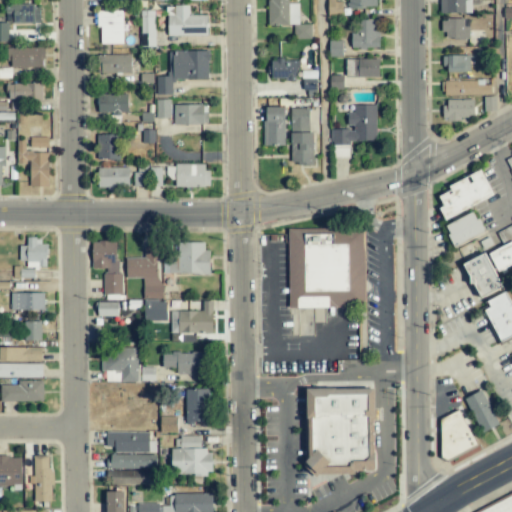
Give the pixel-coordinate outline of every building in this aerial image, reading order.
[(311,39),(310,24),(299,24),(298,3),(288,3),(287,0),(268,0),(268,25),(294,25),(294,39),(311,39)] [(335,4),(334,0),(327,0),(328,13),(341,13),(341,5),(335,4)] [(347,0),(348,8),(376,8),(375,0),(347,0)] [(470,0),(439,0),(440,14),(470,13),(470,0)] [(5,5),(6,23),(40,23),(40,4),(5,5)] [(207,35),(207,15),(189,15),(189,5),(174,6),(174,9),(167,9),(167,36),(207,35)] [(154,47),(155,11),(141,10),(140,47),(154,47)] [(97,27),(100,27),(101,44),(123,43),(122,11),(96,11),(97,27)] [(467,39),(467,18),(443,19),(443,39),(467,39)] [(379,48),(378,20),(351,20),(352,49),(379,48)] [(0,41),(8,42),(8,23),(0,22),(0,41)] [(342,41),(329,40),(328,56),(342,57),(342,41)] [(44,48),(7,47),(7,67),(44,68),(44,48)] [(173,94),(172,80),(209,79),(208,51),(169,51),(169,76),(156,77),(157,95),(173,94)] [(131,55),(96,55),(97,73),(131,72),(131,55)] [(444,73),(470,72),(469,55),(444,56),(444,73)] [(378,77),(379,60),(346,59),(346,77),(378,77)] [(299,60),(269,60),(269,79),(295,80),(295,70),(299,70),(299,60)] [(343,89),(343,75),(330,76),(330,89),(343,89)] [(484,85),(484,80),(442,81),(443,96),(491,95),(491,85),(484,85)] [(8,100),(42,100),(42,84),(8,83),(8,100)] [(128,112),(127,94),(97,95),(98,113),(128,112)] [(474,99),(444,100),(444,121),(461,121),(461,118),(474,117),(474,99)] [(169,100),(157,100),(156,117),(169,118),(169,100)] [(174,125),(208,124),(207,104),(174,105),(174,125)] [(332,129),(332,158),(349,158),(349,141),(376,141),(375,105),(354,105),(354,113),(349,113),(349,129),(332,129)] [(284,107),(263,107),(264,146),(285,145),(284,107)] [(313,164),(313,131),(309,131),(308,108),(290,109),(291,165),(313,164)] [(98,160),(119,160),(118,134),(97,135),(98,160)] [(48,138),(30,137),(30,147),(47,147),(48,138)] [(17,164),(30,164),(29,186),(48,187),(49,152),(25,152),(25,141),(17,141),(17,164)] [(175,187),(208,187),(208,164),(166,165),(166,180),(174,180),(175,187)] [(129,168),(98,167),(97,187),(128,188),(129,168)] [(447,185),(450,191),(436,197),(445,218),(493,197),(482,170),(447,185)] [(444,225),(453,247),(484,233),(475,212),(444,225)] [(511,239),(511,225),(499,232),(505,243),(511,239)] [(364,229),(288,230),(289,307),(365,306),(364,229)] [(19,246),(19,260),(25,260),(25,267),(46,267),(46,240),(27,240),(27,246),(19,246)] [(511,240),(488,252),(497,271),(511,264),(511,240)] [(91,270),(117,270),(117,241),(91,241),(91,270)] [(162,274),(209,274),(210,250),(204,250),(204,243),(173,243),(173,254),(163,254),(162,274)] [(125,258),(126,278),(143,278),(143,299),(159,298),(159,246),(144,247),(144,258),(125,258)] [(501,289),(486,253),(464,262),(478,298),(501,289)] [(104,273),(103,294),(121,295),(122,274),(104,273)] [(501,341),(511,335),(511,304),(506,292),(483,304),(501,341)] [(11,310),(44,310),(43,293),(10,293),(11,310)] [(166,301),(144,301),(143,321),(166,321),(166,301)] [(170,311),(170,334),(213,333),(212,301),(202,301),(203,311),(170,311)] [(97,316),(118,316),(117,302),(97,302),(97,316)] [(324,323),(325,309),(298,308),(298,335),(313,335),(314,322),(324,323)] [(41,322),(24,321),(24,341),(40,341),(41,322)] [(41,347),(0,347),(0,361),(42,361),(41,347)] [(136,347),(101,348),(101,372),(106,372),(107,382),(137,381),(136,347)] [(176,368),(176,375),(206,374),(206,353),(161,353),(162,368),(176,368)] [(42,364),(0,363),(0,377),(41,378),(42,364)] [(43,401),(42,380),(17,381),(17,385),(0,385),(0,397),(0,402),(43,401)] [(374,388),(305,389),(305,469),(312,469),(312,473),(374,473),(374,388)] [(207,389),(186,389),(186,422),(208,422),(207,389)] [(500,425),(480,391),(464,400),(483,434),(500,425)] [(477,445),(458,410),(432,424),(450,459),(477,445)] [(160,432),(177,433),(177,417),(160,416),(160,432)] [(200,436),(175,437),(175,448),(200,447),(200,436)] [(171,475),(212,474),(211,449),(170,450),(171,475)] [(156,455),(108,454),(107,467),(155,469),(156,455)] [(34,501),(52,501),(52,470),(48,470),(48,455),(32,455),(32,484),(33,484),(34,501)] [(0,485),(21,485),(21,457),(0,456),(0,485)] [(107,484),(154,485),(154,471),(108,470),(107,484)] [(123,511),(124,492),(106,492),(106,511),(123,511)] [(212,511),(213,494),(169,493),(169,506),(159,506),(158,511),(212,511)] [(511,511),(511,495),(478,511),(511,511)] [(157,511),(158,503),(138,503),(137,511),(157,511)]
